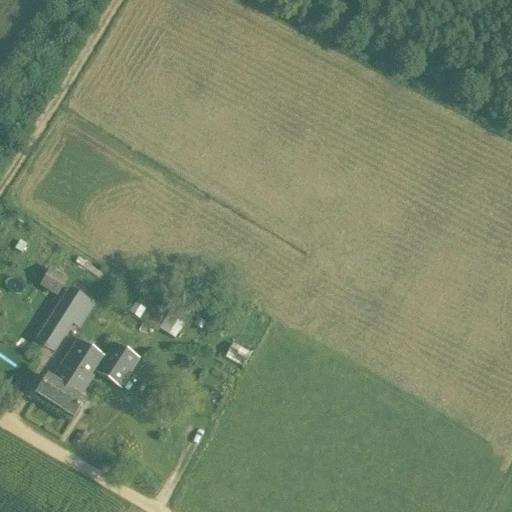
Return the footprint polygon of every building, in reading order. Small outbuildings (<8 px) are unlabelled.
[(50,269),(39,287),(55,296),(66,278),(50,269)] [(90,297),(70,283),(34,337),(54,350),(73,323),(90,297)] [(191,314),(175,304),(164,321),(159,330),(174,340),(191,314)] [(220,338),(232,316),(212,305),(204,319),(208,321),(204,329),(220,338)] [(145,313),(134,306),(128,315),(139,322),(145,313)] [(104,359),(77,342),(51,381),(47,379),(36,394),(73,418),(83,402),(79,399),(96,373),(121,389),(139,362),(113,345),(104,359)] [(234,344),(229,355),(244,361),(248,351),(234,344)]
